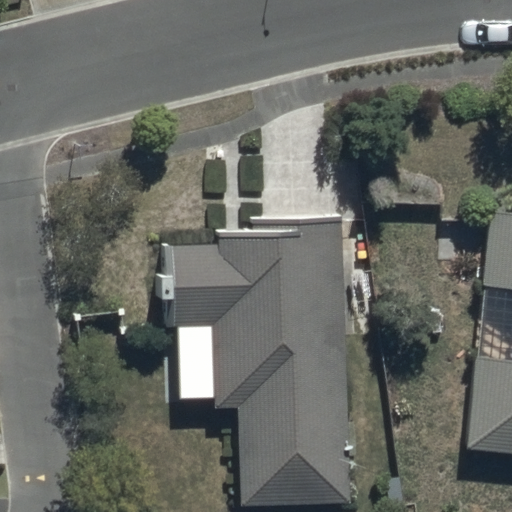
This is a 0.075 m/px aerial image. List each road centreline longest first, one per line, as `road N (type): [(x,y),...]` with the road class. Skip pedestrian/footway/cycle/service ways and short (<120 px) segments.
road 1 (residential): [(397,0),(0,94)]
road 2 (residential): [(42,511),(42,455),(0,138)]
